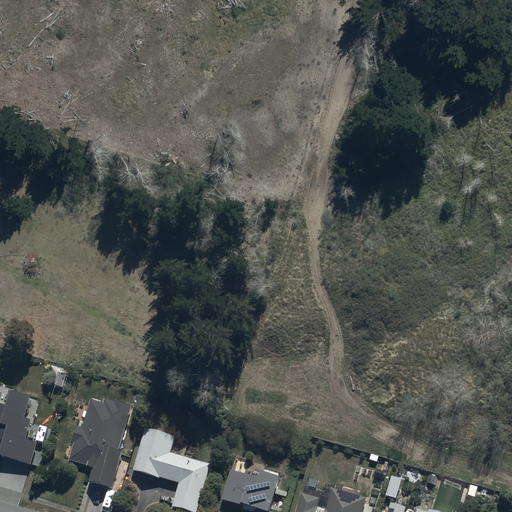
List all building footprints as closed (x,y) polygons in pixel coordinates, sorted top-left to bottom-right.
[(12,395),(9,409),(0,406),(0,449),(3,451),(0,460),(32,470),(39,446),(28,443),(33,424),(27,422),(33,401),(12,395)] [(76,445),(70,462),(89,468),(88,470),(95,473),(91,485),(112,492),(124,456),(120,455),(133,411),(93,398),(83,429),(79,428),(74,444),(76,445)] [(279,435),(262,431),(260,439),(277,443),(279,435)] [(176,441),(146,432),(135,474),(180,487),(174,509),(184,511),(198,511),(211,467),(172,456),(176,441)] [(280,478),(265,473),(262,483),(232,473),(223,503),(245,510),(245,511),(246,511),(274,511),(283,483),(279,482),(280,478)] [(359,511),(368,492),(348,483),(345,491),(334,487),(323,511),(317,509),(315,511),(359,511)]
